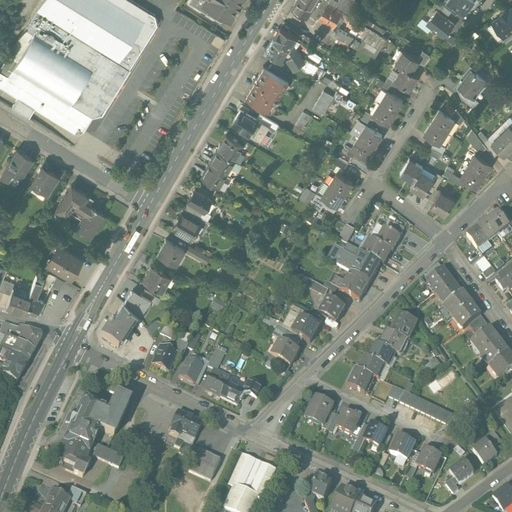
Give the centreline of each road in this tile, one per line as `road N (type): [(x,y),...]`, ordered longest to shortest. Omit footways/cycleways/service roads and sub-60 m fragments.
road 1 (secondary): [(272,0),(150,208)]
road 2 (residential): [(71,342),(255,430)]
road 3 (residential): [(307,376),(443,242)]
road 4 (residential): [(255,430),(421,511)]
road 5 (residential): [(150,208),(0,117)]
road 6 (secondary): [(71,342),(0,497)]
road 7 (secondary): [(150,208),(71,342)]
road 8 (residential): [(307,376),(437,434)]
